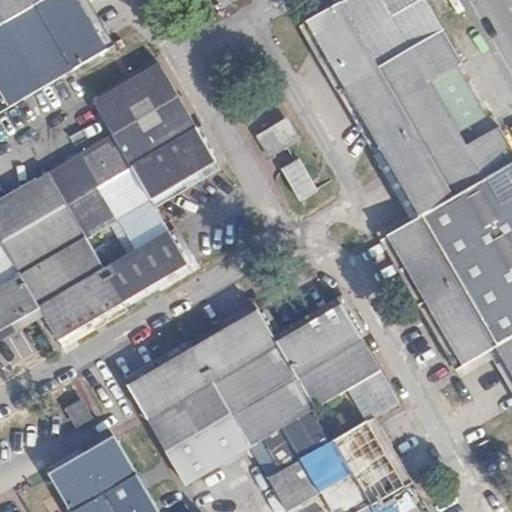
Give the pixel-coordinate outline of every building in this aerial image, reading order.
[(0,112),(109,50),(79,0),(0,0),(0,91),(3,97),(0,98),(0,112)] [(420,0),(392,17),(382,0),(345,0),(308,21),(420,217),(388,236),(464,366),(496,348),(511,374),(511,149),(500,128),(467,146),(431,82),(462,64),(425,0),(420,0)] [(0,332),(40,309),(58,341),(189,266),(151,200),(217,162),(161,64),(93,102),(113,136),(0,200),(0,239),(20,274),(0,285),(0,332)] [(271,156),(299,141),(286,119),(259,135),(271,156)] [(300,200),(317,190),(301,161),(284,170),(300,200)] [(251,446),(381,372),(342,305),(277,342),(259,311),(129,385),(185,484),(218,465),(200,433),(232,414),(251,446)] [(79,427),(92,419),(81,401),(68,408),(79,427)] [(421,511),(369,421),(269,478),(288,511),(290,511),(322,494),(332,511),(421,511)] [(138,511),(153,504),(115,438),(50,476),(70,511),(138,511)]
